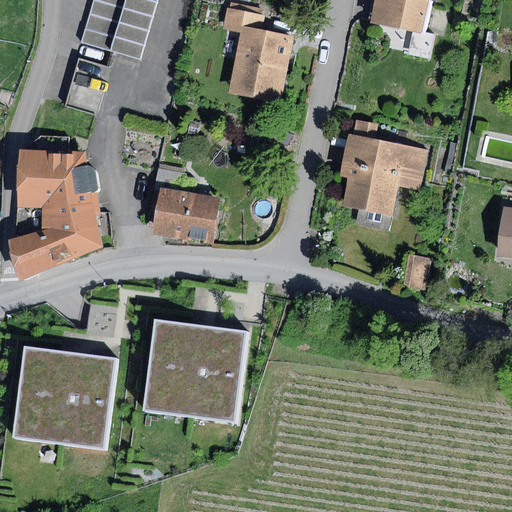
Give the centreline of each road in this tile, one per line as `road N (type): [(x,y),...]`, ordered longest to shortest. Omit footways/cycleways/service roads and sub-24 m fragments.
road 1 (residential): [(4,301),(10,155),(50,34),(52,0)]
road 2 (residential): [(4,301),(136,265),(288,267)]
road 3 (residential): [(340,0),(288,267)]
road 4 (residential): [(288,267),(511,343)]
